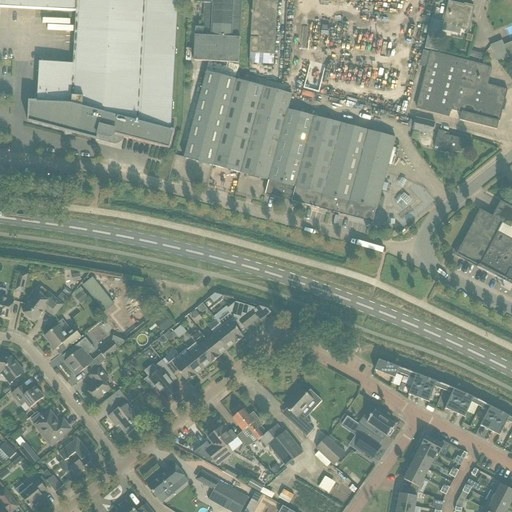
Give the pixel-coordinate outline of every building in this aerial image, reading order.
[(0,0),(0,7),(34,10),(42,10),(76,12),(75,21),(72,64),(38,62),(38,64),(37,102),(29,101),(28,122),(65,132),(97,140),(99,136),(108,138),(110,138),(112,138),(113,137),(114,135),(169,149),(174,131),(171,130),(174,64),(177,0),(0,0)] [(196,0),(197,3),(204,3),(203,28),(195,27),(194,60),(238,62),(241,0),(196,0)] [(252,0),(250,53),(250,58),(251,58),(251,64),(273,65),(274,55),(276,0),(252,0)] [(459,6),(448,3),(449,1),(448,1),(443,22),(453,25),(452,27),(468,31),(474,7),(465,5),(463,10),(458,9),(459,6)] [(443,22),(445,17),(433,14),(425,49),(437,51),(443,22)] [(511,42),(504,46),(502,41),(490,46),(496,61),(511,54),(511,42)] [(470,51),(469,56),(482,60),(484,55),(470,51)] [(489,86),(482,84),(487,67),(431,53),(416,109),(449,118),(451,110),(462,113),(460,121),(497,130),(499,122),(500,121),(499,120),(500,115),(501,115),(501,114),(501,113),(502,110),(503,111),(503,112),(504,112),(507,102),(506,102),(505,103),(504,102),(504,99),(505,99),(507,92),(506,92),(506,91),(507,91),(507,90),(494,87),(494,85),(490,84),(489,86)] [(267,187),(265,194),(266,194),(372,222),(372,223),(376,209),(377,208),(376,208),(377,205),(382,207),(385,198),(379,197),(394,139),(395,139),(395,138),(288,110),(292,95),(206,72),(184,158),(268,181),(268,183),(265,182),(264,186),(267,187)] [(411,138),(418,140),(420,132),(432,136),(435,123),(415,118),(412,131),(413,131),(411,138)] [(440,149),(439,152),(453,155),(454,152),(460,153),(463,140),(444,135),(445,133),(438,131),(434,148),(440,149)] [(479,268),(511,285),(511,207),(500,202),(492,217),(479,210),(479,211),(461,246),(460,246),(456,254),(478,266),(477,268),(479,268)] [(15,291),(23,293),(28,274),(19,272),(15,291)] [(80,274),(73,275),(74,282),(81,281),(80,274)] [(93,278),(83,285),(104,312),(114,304),(93,278)] [(0,316),(10,319),(14,301),(6,299),(7,292),(6,291),(0,289),(0,316)] [(82,291),(76,296),(82,303),(88,298),(82,291)] [(28,306),(23,313),(35,323),(45,310),(54,317),(60,309),(64,305),(63,305),(69,298),(65,295),(60,300),(63,301),(61,303),(50,294),(49,293),(44,298),(37,292),(27,306),(28,306)] [(203,303),(198,307),(202,313),(207,309),(203,303)] [(237,320),(245,313),(248,311),(231,305),(228,308),(232,313),(237,320)] [(258,319),(252,312),(248,311),(245,313),(253,323),(258,319)] [(232,313),(218,323),(219,324),(235,344),(234,344),(235,344),(243,338),(242,338),(243,337),(240,332),(244,329),(237,320),(232,313)] [(253,323),(245,313),(237,320),(244,329),(245,329),(253,323)] [(161,331),(171,325),(164,315),(155,322),(161,331)] [(59,326),(52,331),(44,337),(55,350),(64,342),(68,348),(76,341),(81,338),(74,329),(72,331),(63,319),(57,324),(59,326)] [(235,344),(219,324),(211,331),(214,335),(214,334),(227,350),(234,344),(235,344)] [(181,325),(177,329),(181,334),(185,330),(181,325)] [(214,334),(214,335),(207,341),(206,341),(219,356),(227,350),(214,334)] [(219,356),(206,341),(207,341),(204,337),(195,343),(198,347),(211,363),(220,357),(219,356)] [(74,355),(64,362),(73,372),(74,372),(76,375),(75,376),(76,376),(83,370),(89,365),(93,361),(88,355),(87,355),(84,351),(91,345),(85,338),(78,344),(70,350),(74,355)] [(105,348),(99,353),(106,360),(111,356),(119,350),(117,348),(112,342),(111,343),(105,348)] [(211,363),(198,347),(195,343),(187,350),(190,354),(191,353),(203,369),(211,363)] [(191,353),(190,354),(183,360),(195,375),(203,369),(191,353)] [(0,371),(2,371),(11,383),(24,373),(18,364),(17,365),(10,357),(0,355),(0,371)] [(195,375),(183,360),(179,355),(169,363),(166,366),(175,376),(179,373),(187,382),(188,381),(188,382),(196,376),(195,375)] [(159,372),(150,379),(166,399),(178,390),(172,383),(177,379),(175,376),(166,366),(162,361),(162,360),(154,366),(159,372)] [(397,372),(399,368),(379,360),(374,371),(375,372),(375,371),(395,378),(397,372)] [(94,382),(91,385),(93,387),(87,391),(96,401),(109,390),(105,385),(109,381),(99,369),(97,370),(89,376),(94,382)] [(418,399),(426,378),(416,375),(414,379),(408,395),(409,396),(409,395),(418,399)] [(429,402),(434,387),(436,382),(426,378),(418,399),(429,403),(429,402)] [(44,398),(35,387),(30,391),(28,388),(26,390),(23,385),(12,394),(21,405),(26,402),(31,408),(32,407),(33,409),(37,406),(36,404),(44,398)] [(301,413),(317,396),(310,390),(306,394),(300,389),(298,388),(293,394),(295,395),(284,406),(297,417),(291,423),(306,437),(314,429),(309,425),(311,422),(301,413)] [(455,413),(464,394),(454,389),(452,393),(445,409),(445,410),(446,409),(455,413)] [(465,417),(472,402),(473,398),(464,394),(455,413),(465,418),(465,417)] [(115,411),(108,417),(113,423),(115,421),(127,436),(135,429),(134,427),(140,422),(127,406),(130,404),(123,395),(111,405),(115,411)] [(480,407),(482,403),(475,399),(473,398),(472,402),(480,407)] [(490,407),(482,403),(480,407),(488,411),(490,407)] [(362,419),(358,424),(372,434),(376,429),(387,437),(388,436),(390,437),(394,431),(392,430),(395,425),(387,420),(390,415),(378,407),(367,422),(362,419)] [(490,431),(500,412),(490,407),(488,411),(480,427),(481,427),(481,426),(490,431)] [(261,426),(263,424),(253,412),(251,414),(248,416),(243,410),(232,418),(243,431),(245,429),(250,435),(251,434),(257,441),(260,439),(267,433),(261,426)] [(500,435),(507,421),(509,417),(500,412),(490,431),(500,436),(500,435)] [(59,424),(55,419),(55,417),(52,414),(51,414),(50,413),(43,418),(41,415),(40,416),(39,415),(33,420),(53,445),(62,438),(61,437),(69,430),(62,421),(59,424)] [(347,416),(341,425),(362,439),(354,449),(363,455),(364,453),(373,458),(378,451),(377,450),(379,447),(380,448),(380,447),(370,440),(374,435),(372,434),(358,424),(347,416)] [(267,433),(260,439),(267,448),(269,446),(286,467),(303,453),(297,446),(292,439),(285,432),(283,433),(277,425),(267,433)] [(207,442),(194,452),(210,462),(213,460),(213,461),(217,466),(232,454),(226,447),(232,441),(238,437),(232,430),(226,434),(221,428),(208,438),(212,443),(210,446),(207,442)] [(439,454),(445,443),(446,442),(434,436),(432,440),(426,436),(421,445),(421,446),(422,445),(439,455),(439,454)] [(345,454),(326,437),(316,448),(335,465),(345,454)] [(87,456),(89,455),(77,439),(59,453),(65,460),(68,457),(74,464),(69,467),(76,476),(85,468),(84,467),(89,463),(90,462),(90,461),(90,460),(90,459),(89,459),(87,456)] [(435,464),(440,454),(439,454),(439,455),(422,445),(421,446),(417,454),(433,462),(435,464)] [(10,448),(0,457),(0,462),(3,466),(16,454),(10,448)] [(39,460),(31,449),(23,455),(32,466),(39,460)] [(433,462),(417,454),(412,462),(428,471),(433,462)] [(19,455),(10,462),(14,467),(23,460),(19,455)] [(428,471),(412,462),(408,471),(424,479),(428,471)] [(163,494),(183,477),(184,476),(175,465),(148,487),(161,504),(167,499),(163,494)] [(276,465),(270,470),(274,474),(280,469),(276,465)] [(237,475),(227,469),(225,473),(228,475),(235,478),(237,475)] [(417,492),(424,479),(408,471),(403,480),(412,484),(409,489),(417,492)] [(46,480),(55,492),(62,487),(55,479),(52,476),(46,480)] [(329,493),(336,482),(325,476),(318,487),(329,493)] [(209,477),(204,485),(213,490),(211,494),(208,500),(212,502),(229,511),(241,511),(249,497),(233,488),(220,480),(218,482),(209,477)] [(28,490),(23,484),(16,490),(32,511),(45,500),(42,496),(47,491),(37,478),(26,487),(28,490)] [(251,480),(248,486),(253,489),(257,483),(251,480)] [(511,500),(511,490),(508,488),(509,487),(502,483),(496,494),(511,502),(511,500)] [(415,507),(418,493),(418,492),(417,492),(409,489),(407,488),(406,489),(407,489),(406,495),(399,494),(398,504),(415,507)] [(0,511),(8,511),(9,511),(8,511),(11,511),(19,507),(12,499),(10,496),(5,489),(0,493),(0,501),(3,505),(0,507),(0,511)] [(278,497),(289,503),(293,495),(283,489),(278,497)] [(511,502),(496,494),(490,491),(485,499),(491,502),(507,510),(511,502)] [(435,508),(441,509),(443,502),(433,500),(432,508),(435,508)] [(506,511),(507,510),(491,502),(487,510),(485,509),(485,510),(489,511),(506,511)] [(118,511),(151,511),(145,504),(139,510),(140,511),(139,511),(135,511),(128,503),(118,511)]
